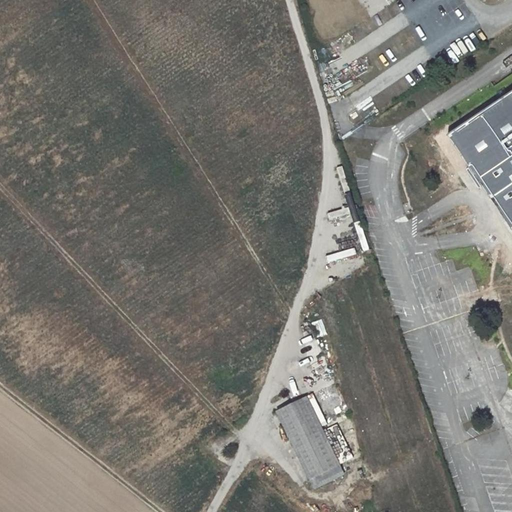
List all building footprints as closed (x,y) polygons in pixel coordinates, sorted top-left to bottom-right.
[(511,248),(511,87),(435,135),(473,198),(471,199),(485,221),(499,220),(499,228),(511,248)] [(390,198),(396,211),(401,209),(395,195),(390,198)] [(468,296),(470,309),(481,306),(479,294),(468,296)] [(452,312),(463,312),(463,301),(452,301),(452,312)] [(317,337),(326,334),(321,319),(312,322),(317,337)] [(495,354),(450,363),(460,411),(470,421),(479,419),(489,430),(503,427),(501,417),(507,411),(510,415),(510,412),(511,411),(511,401),(507,397),(502,398),(499,383),(504,378),(502,368),(499,371),(495,354)] [(347,459),(314,392),(308,395),(340,463),(347,459)] [(272,409),(291,401),(288,395),(269,403),(272,409)] [(340,463),(308,395),(278,410),(311,477),(340,463)]
